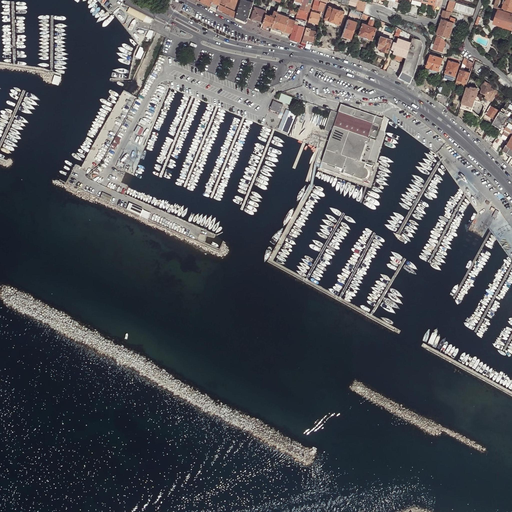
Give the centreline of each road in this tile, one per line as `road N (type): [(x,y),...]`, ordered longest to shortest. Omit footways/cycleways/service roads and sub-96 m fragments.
road 1 (residential): [(444,0),(431,23),(372,8),(423,38),(408,94)]
road 2 (residential): [(305,55),(180,0)]
